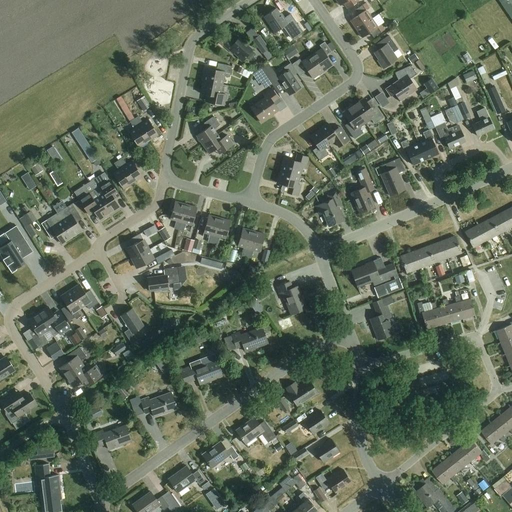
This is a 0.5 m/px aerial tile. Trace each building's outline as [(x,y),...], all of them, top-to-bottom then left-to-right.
[(335,0),(340,6),(343,4),(346,9),(359,0),(335,0)] [(511,0),(498,0),(511,20),(511,0)] [(350,21),(356,29),(372,19),(366,11),(369,9),(365,3),(355,10),(358,15),(350,21)] [(283,19),(275,8),(263,17),(274,33),(283,27),(288,34),(297,28),(288,15),(283,19)] [(372,19),(356,29),(362,38),(370,33),(373,38),(384,30),(380,25),(377,27),(372,19)] [(258,35),(251,39),(261,53),(268,48),(258,35)] [(397,49),(388,36),(379,41),(383,46),(374,53),(379,60),(377,61),(383,68),(396,59),(392,52),(397,49)] [(252,50),(239,38),(233,45),(228,41),(223,46),(233,54),(235,51),(240,56),(238,59),(242,62),(245,57),(250,61),(255,54),(251,51),(252,50)] [(311,55),(323,72),(333,65),(326,56),(331,52),(324,42),(319,46),(321,49),(311,55)] [(293,56),(288,49),(283,52),(288,59),(293,56)] [(414,54),(407,58),(411,63),(418,59),(414,54)] [(294,63),(291,65),(297,73),(299,76),(307,71),(313,79),(323,72),(311,55),(301,62),(299,59),(294,63)] [(418,60),(415,62),(422,72),(425,69),(418,60)] [(267,63),(260,67),(261,69),(271,84),(272,86),(280,81),(289,95),(300,88),(292,77),(297,73),(291,65),(290,63),(283,68),(286,72),(277,78),(267,63)] [(202,81),(222,85),(224,76),(229,77),(231,66),(218,64),(216,70),(205,68),(202,81)] [(416,74),(410,66),(394,73),(398,81),(385,89),(390,96),(387,98),(387,99),(394,94),(400,102),(401,102),(400,101),(417,90),(410,79),(416,74)] [(483,66),(477,69),(479,75),(484,84),(490,82),(486,72),(483,66)] [(261,69),(252,75),(258,84),(260,83),(264,89),(271,84),(261,69)] [(473,71),(465,74),(466,77),(468,82),(476,79),(473,71)] [(505,71),(492,77),(493,80),(507,74),(505,71)] [(426,88),(419,93),(422,98),(429,93),(438,88),(431,78),(423,84),(426,88)] [(222,85),(202,81),(200,94),(211,96),(210,103),(223,106),(226,95),(220,94),(222,85)] [(451,87),(456,98),(461,96),(456,85),(451,87)] [(486,90),(496,115),(505,111),(494,86),(486,90)] [(278,99),(271,88),(263,94),(266,98),(251,108),(261,123),(270,117),(269,116),(278,110),(273,103),(278,99)] [(114,100),(119,107),(120,106),(122,110),(123,110),(130,121),(134,119),(119,96),(114,100)] [(143,111),(150,107),(143,97),(137,101),(143,111)] [(460,98),(455,100),(457,105),(463,119),(470,116),(461,97),(460,98)] [(353,106),(365,123),(375,116),(379,121),(383,117),(376,107),(372,110),(364,99),(353,106)] [(457,105),(450,107),(457,122),(463,119),(457,105)] [(359,127),(365,123),(353,106),(343,113),(351,125),(346,128),(354,139),(363,133),(359,127)] [(494,129),(484,108),(476,112),(481,121),(472,125),(477,136),(494,129)] [(426,110),(420,112),(425,123),(431,120),(426,110)] [(134,119),(148,142),(158,135),(148,120),(142,123),(138,116),(134,119)] [(196,136),(202,145),(217,135),(213,130),(220,125),(213,116),(203,123),(207,128),(196,136)] [(148,142),(134,119),(130,121),(130,122),(134,129),(129,132),(139,148),(148,142)] [(392,121),(386,124),(391,135),(397,133),(392,121)] [(444,123),(435,127),(441,140),(444,138),(449,149),(465,142),(458,125),(447,130),(444,123)] [(319,130),(329,145),(334,141),(338,148),(347,141),(340,131),(336,135),(328,124),(319,130)] [(329,145),(319,130),(310,136),(317,147),(312,151),(319,161),(328,155),(324,148),(329,145)] [(426,141),(418,144),(425,159),(438,154),(432,139),(434,139),(430,130),(423,133),(426,141)] [(209,154),(215,150),(218,155),(233,144),(227,136),(221,140),(217,135),(202,145),(209,154)] [(366,146),(369,150),(377,145),(374,140),(366,146)] [(425,159),(418,144),(411,147),(407,140),(400,143),(404,152),(406,151),(413,165),(425,159)] [(87,143),(81,147),(90,160),(91,163),(93,162),(95,167),(101,163),(95,155),(87,143)] [(365,145),(359,149),(363,155),(369,150),(366,146),(365,145)] [(53,146),(46,150),(51,159),(58,155),(53,146)] [(358,150),(352,154),(355,160),(361,156),(358,150)] [(280,171),(299,176),(302,167),(305,168),(308,158),(297,155),(295,161),(284,158),(280,171)] [(118,161),(133,183),(142,177),(132,161),(127,165),(122,158),(118,161)] [(404,171),(399,158),(388,163),(391,170),(380,175),(390,196),(405,190),(398,173),(404,171)] [(133,183),(118,161),(114,163),(118,170),(113,174),(123,189),(133,183)] [(36,164),(29,168),(34,175),(41,171),(36,164)] [(326,172),(331,179),(336,176),(331,168),(326,172)] [(374,190),(365,168),(356,172),(362,188),(350,194),(359,214),(375,207),(368,192),(374,190)] [(55,170),(49,174),(53,179),(58,176),(55,170)] [(299,176),(280,171),(277,183),(288,186),(286,193),(298,196),(300,186),(297,185),(299,176)] [(104,172),(89,182),(95,191),(98,196),(109,213),(119,207),(114,199),(119,196),(110,182),(109,180),(104,172)] [(313,186),(308,192),(313,196),(318,190),(313,186)] [(95,191),(80,201),(89,215),(94,212),(99,220),(109,213),(98,196),(95,191)] [(342,206),(335,192),(328,196),(330,200),(319,205),(329,227),(343,221),(338,208),(342,206)] [(174,229),(179,230),(186,205),(175,202),(170,220),(176,221),(174,229)] [(56,214),(72,238),(82,231),(76,223),(81,219),(72,204),(56,214)] [(196,208),(186,205),(179,230),(183,232),(186,224),(192,226),(196,208)] [(511,207),(503,212),(511,227),(511,207)] [(30,211),(21,216),(27,225),(36,220),(30,211)] [(499,234),(511,227),(503,212),(490,219),(499,234)] [(72,238),(56,214),(41,224),(51,239),(56,235),(62,244),(72,238)] [(207,242),(212,244),(219,218),(208,215),(204,233),(210,235),(207,242)] [(219,218),(212,244),(217,245),(219,237),(225,239),(230,221),(219,218)] [(490,219),(478,225),(486,241),(499,234),(490,219)] [(486,241),(478,225),(465,232),(473,248),(486,241)] [(10,242),(1,247),(7,257),(4,258),(9,265),(11,263),(15,269),(25,263),(23,259),(21,257),(25,254),(26,256),(33,252),(16,226),(5,233),(10,242)] [(158,231),(164,242),(170,238),(164,228),(158,231)] [(241,256),(246,257),(253,231),(242,228),(237,246),(243,248),(241,256)] [(143,231),(146,237),(151,235),(148,229),(147,229),(143,231)] [(253,231),(246,257),(251,258),(253,251),(259,252),(264,234),(253,231)] [(441,242),(447,258),(461,253),(455,237),(441,242)] [(190,253),(194,241),(186,239),(183,250),(190,253)] [(132,258),(148,250),(143,240),(127,249),(132,258)] [(194,241),(192,248),(199,250),(201,243),(201,242),(194,241)] [(441,242),(427,247),(434,263),(447,258),(441,242)] [(427,247),(414,251),(420,268),(434,263),(427,247)] [(174,249),(161,254),(163,259),(176,255),(174,249)] [(264,249),(261,261),(267,263),(270,251),(264,249)] [(148,250),(132,258),(137,268),(153,260),(148,250)] [(229,250),(226,262),(233,264),(236,252),(229,250)] [(420,268),(414,251),(400,256),(406,273),(420,268)] [(390,280),(389,277),(393,276),(394,280),(374,288),(378,298),(402,289),(399,279),(397,275),(397,274),(393,264),(384,267),(380,258),(373,261),(365,264),(365,265),(351,271),(357,288),(372,282),(374,286),(390,280)] [(463,267),(470,264),(468,258),(460,261),(463,267)] [(441,265),(435,267),(438,277),(445,275),(441,265)] [(167,284),(173,283),(180,282),(177,267),(164,269),(165,276),(147,278),(149,291),(161,290),(161,291),(168,290),(167,284)] [(465,272),(468,283),(475,281),(471,270),(465,272)] [(462,275),(454,277),(456,283),(464,281),(462,275)] [(292,288),(290,282),(276,287),(279,294),(282,293),(290,315),(306,309),(298,286),(292,288)] [(79,285),(70,291),(81,308),(86,305),(89,309),(98,303),(90,290),(85,294),(79,285)] [(260,287),(253,291),(253,292),(259,301),(266,296),(260,287)] [(81,308),(70,291),(61,297),(67,306),(61,309),(69,321),(74,318),(75,318),(80,315),(77,311),(81,308)] [(454,297),(456,303),(458,302),(463,319),(475,315),(470,299),(461,302),(459,296),(456,297),(454,297)] [(442,300),(444,306),(446,306),(450,322),(463,319),(458,302),(456,303),(448,305),(447,299),(442,300)] [(433,309),(432,310),(424,312),(421,302),(417,304),(420,314),(422,314),(426,329),(438,326),(433,309)] [(430,304),(432,310),(433,309),(438,326),(450,322),(446,306),(444,306),(436,309),(435,303),(430,304)] [(391,317),(386,305),(375,309),(377,316),(369,319),(378,340),(394,334),(388,319),(391,317)] [(48,307),(38,314),(49,330),(53,337),(59,333),(60,335),(70,328),(63,317),(58,311),(53,314),(48,307)] [(101,307),(96,310),(101,318),(107,315),(101,307)] [(143,326),(132,309),(120,316),(129,329),(124,332),(131,344),(137,340),(132,333),(143,326)] [(38,314),(28,320),(37,334),(31,338),(33,341),(38,348),(39,349),(49,342),(43,334),(49,330),(38,314)] [(164,325),(168,331),(174,327),(170,321),(164,325)] [(495,331),(500,343),(511,337),(511,321),(509,323),(510,325),(495,331)] [(81,341),(87,337),(80,327),(75,331),(81,341)] [(268,344),(262,327),(240,335),(239,333),(231,335),(236,349),(243,346),(245,352),(268,344)] [(98,332),(102,339),(107,335),(103,329),(98,332)] [(68,337),(74,346),(81,341),(76,333),(68,337)] [(511,337),(500,343),(505,355),(511,351),(511,337)] [(36,349),(38,348),(33,341),(31,342),(29,344),(33,351),(36,349)] [(122,344),(112,351),(115,356),(125,349),(122,344)] [(64,354),(58,345),(48,351),(54,361),(64,354)] [(60,368),(67,378),(83,367),(80,361),(86,357),(80,347),(65,357),(68,362),(60,368)] [(0,379),(14,370),(6,358),(0,361),(0,379)] [(190,367),(179,371),(184,384),(197,379),(200,385),(222,376),(216,360),(202,366),(200,359),(189,364),(190,367)] [(83,367),(67,378),(73,388),(82,382),(85,387),(102,375),(96,366),(87,372),(83,367)] [(165,366),(160,370),(163,374),(169,370),(165,366)] [(317,393),(309,381),(300,386),(298,387),(295,383),(286,388),(297,406),(317,393)] [(8,413),(13,410),(17,417),(18,419),(14,421),(17,427),(30,419),(26,412),(37,405),(29,393),(18,400),(14,394),(1,402),(8,413)] [(177,409),(171,393),(149,401),(148,398),(140,401),(145,414),(152,412),(154,417),(177,409)] [(284,412),(289,409),(282,398),(276,401),(284,412)] [(99,407),(86,413),(90,421),(102,415),(99,407)] [(511,408),(511,407),(501,415),(511,428),(511,408)] [(328,423),(320,411),(312,416),(312,415),(304,421),(313,434),(328,423)] [(511,428),(501,415),(491,423),(502,436),(504,435),(510,430),(511,433),(511,428)] [(245,444),(260,433),(267,443),(270,441),(276,437),(272,432),(264,421),(259,425),(254,418),(236,431),(245,444)] [(286,433),(298,426),(294,420),(283,428),(286,433)] [(508,440),(504,435),(502,436),(491,423),(481,431),(492,445),(500,438),(504,443),(508,440)] [(131,442),(125,425),(103,433),(102,431),(95,433),(100,446),(106,444),(108,450),(131,442)] [(276,437),(270,441),(274,445),(279,441),(276,437)] [(339,452),(331,439),(323,445),(322,444),(314,449),(323,462),(339,452)] [(472,439),(462,447),(473,460),(474,459),(480,454),(486,462),(490,459),(483,450),(482,451),(472,439)] [(226,450),(220,442),(202,455),(212,468),(230,455),(233,460),(239,456),(231,446),(226,450)] [(54,457),(52,444),(36,446),(37,450),(28,452),(29,460),(54,457)] [(279,444),(274,448),(277,452),(283,448),(279,444)] [(462,447),(452,455),(463,468),(464,467),(470,462),(474,467),(478,464),(474,459),(473,460),(462,447)] [(297,461),(308,454),(304,448),(293,455),(297,461)] [(452,455),(442,463),(453,476),(455,475),(461,470),(465,475),(468,472),(464,467),(463,468),(452,455)] [(453,476),(442,463),(432,471),(443,484),(451,478),(455,483),(459,479),(455,475),(453,476)] [(49,477),(48,464),(34,466),(36,479),(40,478),(42,493),(40,494),(42,511),(55,511),(61,511),(59,492),(60,491),(58,476),(49,477)] [(245,464),(239,467),(243,472),(248,469),(245,464)] [(192,475),(186,466),(168,479),(178,493),(196,480),(199,485),(204,481),(197,471),(192,475)] [(322,474),(315,478),(323,490),(330,485),(335,493),(351,482),(343,470),(335,475),(334,474),(326,479),(326,480),(322,474)] [(282,488),(286,492),(295,484),(299,490),(305,485),(297,476),(282,488)] [(429,477),(425,481),(423,478),(416,484),(420,488),(415,492),(428,508),(434,503),(441,511),(453,511),(455,510),(449,502),(429,477)] [(467,481),(474,490),(477,487),(470,478),(467,481)] [(485,479),(478,484),(483,491),(490,486),(485,479)] [(207,482),(200,487),(203,491),(210,486),(207,482)] [(511,487),(502,495),(511,506),(511,487)] [(225,504),(214,488),(207,494),(217,509),(225,504)] [(272,496),(276,500),(286,492),(282,488),(272,496)] [(321,502),(326,499),(319,488),(314,491),(321,502)] [(168,492),(162,496),(156,500),(150,492),(132,505),(137,511),(150,511),(160,505),(163,510),(169,506),(172,511),(173,511),(180,507),(168,492)] [(462,492),(457,497),(463,505),(469,501),(462,492)] [(304,503),(298,507),(301,511),(316,511),(318,511),(303,493),(298,496),(304,503)] [(262,504),(265,508),(276,500),(272,496),(262,504)] [(465,510),(466,511),(475,511),(479,509),(475,503),(465,510)]
